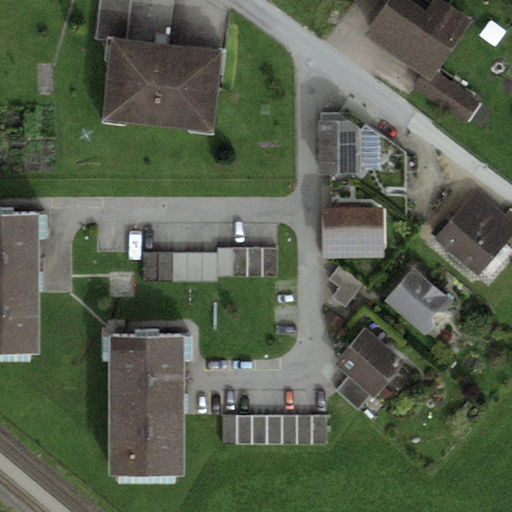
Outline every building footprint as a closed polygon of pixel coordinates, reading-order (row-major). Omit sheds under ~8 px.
[(130,0),(100,0),(95,41),(106,42),(106,38),(126,40),(130,0)] [(429,0),(426,5),(418,0),(387,0),(363,36),(421,75),(430,80),(436,71),(474,14),(453,0),(429,0)] [(126,40),(106,38),(106,42),(104,59),(109,60),(102,120),(213,132),(220,73),(224,73),(226,52),(126,40)] [(436,71),(430,80),(421,75),(412,89),(466,124),(481,101),(436,71)] [(350,114),(321,112),(321,122),(318,122),(319,175),(331,175),(359,175),(361,131),(366,125),(364,123),(350,114)] [(406,153),(366,125),(361,131),(359,175),(331,175),(331,203),(405,202),(406,153)] [(511,222),(476,192),(434,239),(478,277),(511,237),(511,222)] [(383,209),(321,209),(322,259),(384,258),(383,209)] [(40,213),(0,213),(0,353),(41,353),(40,213)] [(217,251),(143,252),(143,280),(217,280),(216,275),(277,274),(278,247),(217,247),(217,251)] [(345,307),(362,285),(351,276),(340,267),(329,280),(340,289),(333,297),(345,307)] [(413,268),(384,301),(424,337),(454,304),(413,268)] [(404,362),(364,328),(333,364),(349,377),(370,395),(373,398),(404,362)] [(185,337),(109,336),(109,476),(185,476),(185,337)] [(359,409),(370,395),(349,377),(337,391),(359,409)] [(327,416),(223,417),(223,444),(327,443),(327,416)]
